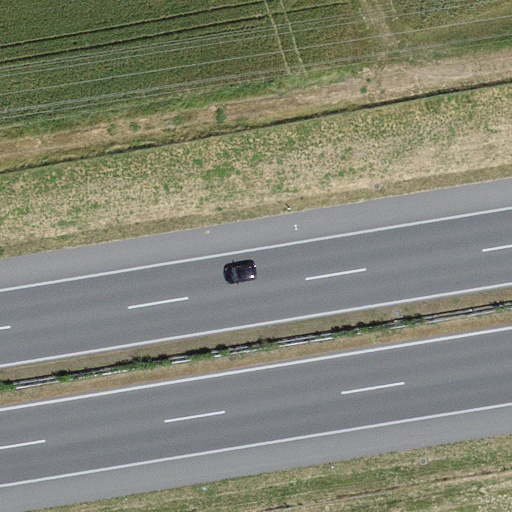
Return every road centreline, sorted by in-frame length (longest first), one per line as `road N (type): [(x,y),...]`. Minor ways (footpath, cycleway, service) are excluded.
road 1 (track): [(511,70),(0,156)]
road 2 (motorway): [(511,246),(0,328)]
road 3 (motorway): [(0,448),(511,366)]
